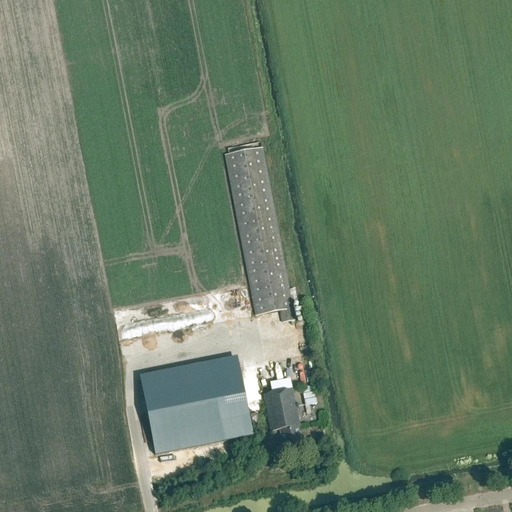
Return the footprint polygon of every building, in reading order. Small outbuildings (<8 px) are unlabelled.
[(294,322),(262,150),(225,156),(255,317),(280,312),(282,324),(294,322)] [(240,370),(141,389),(155,456),(253,436),(240,370)] [(304,404),(316,403),(315,386),(303,387),(304,404)] [(301,445),(298,428),(300,428),(293,390),(263,396),(270,434),(280,432),(283,449),(293,447),(295,448),(298,447),(300,445),(301,445)] [(416,504),(430,502),(429,493),(415,494),(416,504)]
